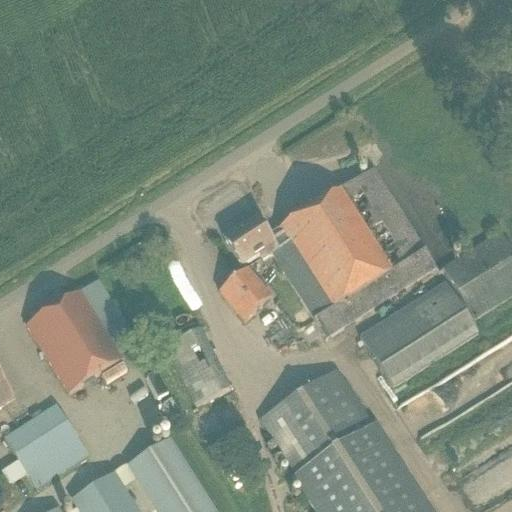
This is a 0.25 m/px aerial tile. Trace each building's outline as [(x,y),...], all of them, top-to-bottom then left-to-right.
[(372,172),(279,232),(296,259),(279,270),(329,346),(439,276),(372,172)] [(296,259),(279,232),(268,239),(257,221),(224,243),(241,269),(259,258),(262,263),(271,257),(279,270),(296,259)] [(511,256),(499,236),(444,271),(476,321),(511,298),(511,256)] [(219,296),(232,311),(243,324),(270,300),(247,272),(219,296)] [(25,329),(36,346),(68,397),(140,352),(97,284),(25,329)] [(392,392),(477,338),(444,285),(358,339),(392,392)] [(165,350),(174,368),(195,410),(229,393),(199,333),(165,350)] [(143,371),(132,377),(142,399),(153,394),(143,371)] [(258,423),(316,511),(426,511),(334,372),(258,423)] [(0,377),(0,409),(14,401),(0,377)] [(3,442),(14,459),(34,490),(86,457),(56,409),(3,442)] [(441,440),(441,461),(457,461),(457,449),(474,448),(473,427),(459,428),(459,440),(441,440)] [(137,484),(154,511),(215,511),(171,441),(127,468),(137,484)] [(154,511),(137,484),(123,492),(113,477),(68,505),(72,511),(154,511)]
